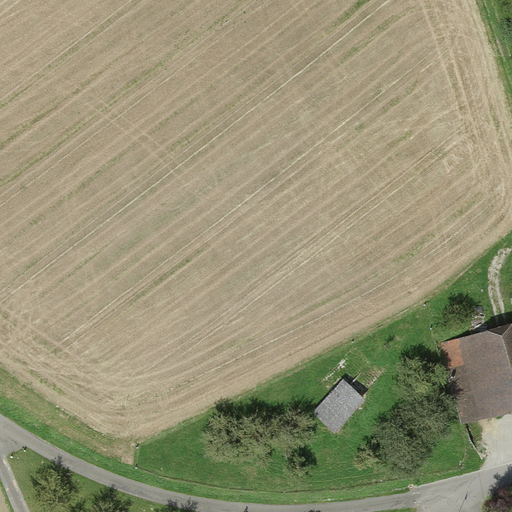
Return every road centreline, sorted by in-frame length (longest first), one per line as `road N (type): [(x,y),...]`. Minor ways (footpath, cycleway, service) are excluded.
road 1 (track): [(0,427),(108,481),(255,511)]
road 2 (track): [(296,511),(459,493)]
